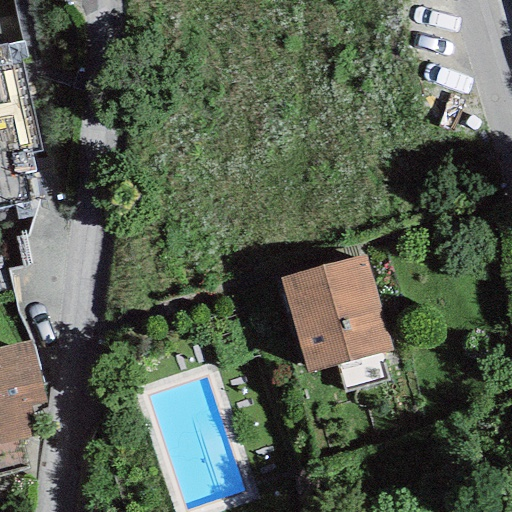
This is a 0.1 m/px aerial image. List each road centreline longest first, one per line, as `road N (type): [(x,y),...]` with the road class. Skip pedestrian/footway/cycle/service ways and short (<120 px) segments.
road 1 (residential): [(55,511),(104,108),(108,0)]
road 2 (residential): [(471,0),(511,152)]
